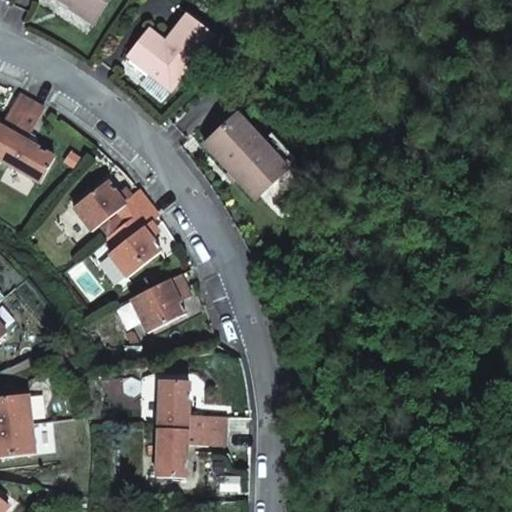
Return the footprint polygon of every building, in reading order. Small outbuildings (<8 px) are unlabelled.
[(54,0),(70,10),(71,11),(83,17),(94,24),(109,0),(54,0)] [(171,93),(212,40),(187,19),(166,45),(149,32),(131,55),(153,73),(150,77),(161,85),(171,93)] [(4,119),(17,128),(32,102),(19,96),(4,119)] [(17,128),(30,136),(45,111),(32,102),(17,128)] [(239,116),(206,145),(231,173),(255,201),(288,171),(264,144),(239,116)] [(1,128),(14,135),(17,128),(4,119),(1,128)] [(0,159),(14,135),(1,128),(0,127),(0,159)] [(14,135),(26,142),(30,136),(17,128),(14,135)] [(0,160),(41,184),(55,159),(41,150),(26,142),(14,135),(0,159),(0,160)] [(273,136),(264,144),(288,171),(298,163),(273,136)] [(118,213),(127,224),(150,205),(139,192),(131,197),(123,203),(118,196),(113,189),(108,183),(74,209),(93,232),(118,213)] [(118,196),(123,203),(131,197),(126,190),(118,196)] [(110,254),(128,278),(162,253),(155,244),(148,235),(144,229),(151,224),(159,218),(150,205),(127,224),(107,239),(116,250),(110,254)] [(144,229),(148,235),(156,229),(151,224),(144,229)] [(132,300),(148,334),(186,315),(182,308),(179,302),(176,295),(187,290),(180,276),(132,300)] [(176,295),(179,302),(190,297),(187,290),(176,295)] [(161,382),(159,430),(188,431),(189,417),(189,400),(190,383),(161,382)] [(0,428),(31,425),(28,396),(0,398),(0,428)] [(188,431),(196,432),(196,417),(189,417),(188,431)] [(196,417),(196,432),(225,433),(226,418),(196,417)] [(0,458),(34,455),(31,425),(0,428),(0,458)] [(159,430),(157,478),(186,479),(187,463),(187,446),(188,431),(159,430)] [(188,431),(187,446),(195,446),(196,432),(188,431)] [(196,432),(195,446),(225,447),(225,433),(196,432)] [(0,511),(4,511),(9,507),(0,499),(0,511)]
